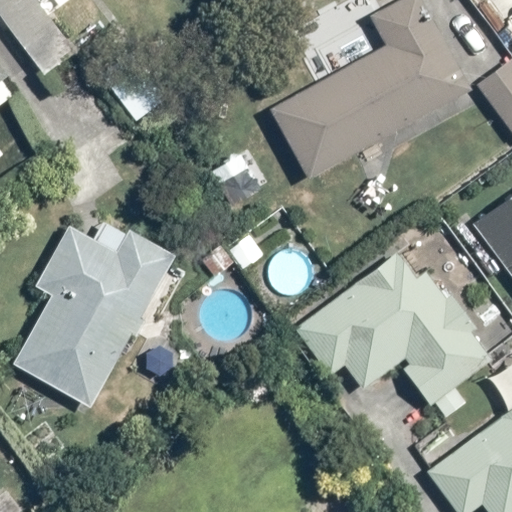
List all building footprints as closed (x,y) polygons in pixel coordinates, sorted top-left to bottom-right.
[(72,49),(34,0),(0,0),(0,18),(42,73),(72,49)] [(471,90),(420,0),(392,0),(370,12),(386,43),(267,109),(305,180),(471,90)] [(511,63),(508,58),(474,83),(511,133),(511,63)] [(511,189),(470,220),(511,275),(511,189)] [(49,295),(10,362),(88,407),(175,253),(113,224),(103,245),(67,225),(32,287),(49,295)] [(236,264),(241,272),(265,256),(246,225),(195,257),(210,281),(236,264)] [(415,277),(396,250),(287,325),(324,377),(344,363),(362,391),(399,363),(433,404),(492,359),(423,270),(415,277)] [(511,511),(511,406),(424,470),(455,511),(467,511),(478,504),(484,511),(511,511)] [(0,511),(21,511),(1,487),(0,487),(0,511)]
